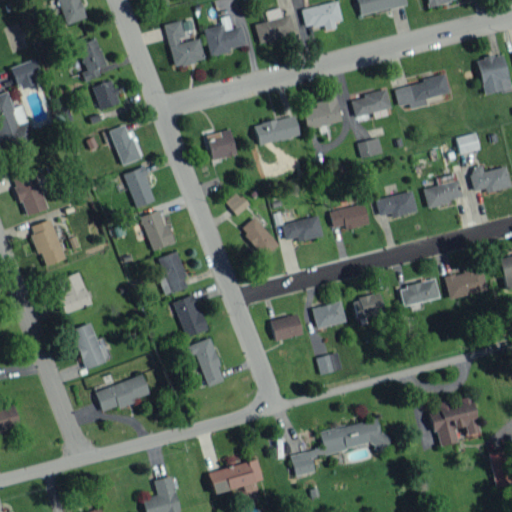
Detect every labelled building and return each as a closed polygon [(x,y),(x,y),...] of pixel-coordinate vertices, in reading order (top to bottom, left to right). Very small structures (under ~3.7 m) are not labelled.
[(54,0),(56,2),(49,4),(52,12),(59,10),(64,24),(84,16),(78,0),(54,0)] [(339,19),(334,0),(333,0),(299,8),(303,27),(321,23),(322,29),(334,26),(332,21),(339,19)] [(354,0),(357,13),(404,4),(403,0),(354,0)] [(265,19),(280,15),(278,7),(263,11),(265,19)] [(292,32),(287,14),(252,23),(256,41),(292,32)] [(171,65),(202,59),(197,36),(183,39),(179,19),(162,23),(171,65)] [(207,54),(244,45),(239,25),(228,27),(226,20),(200,27),(207,54)] [(75,43),(83,70),(79,71),(82,80),(98,75),(95,67),(103,64),(94,37),(75,43)] [(508,89),(501,53),(474,58),(482,94),(508,89)] [(32,77),(39,75),(33,58),(9,66),(17,89),(34,83),(32,77)] [(391,86),(395,105),(406,102),(408,107),(424,104),(423,97),(447,92),(443,75),(391,86)] [(91,84),(96,108),(116,104),(111,80),(91,84)] [(348,98),(352,116),(388,107),(383,88),(348,98)] [(20,104),(11,107),(6,91),(0,92),(0,151),(32,141),(20,104)] [(304,129),(339,119),(333,96),(312,102),(313,106),(300,109),(304,129)] [(256,144),(296,135),(292,114),(251,124),(256,144)] [(118,163),(137,158),(129,130),(125,132),(123,124),(108,128),(118,163)] [(233,154),(229,130),(204,133),(208,158),(233,154)] [(457,152),(477,148),(474,132),(454,136),(457,152)] [(358,156),(379,152),(376,137),(355,141),(358,156)] [(24,215),(45,207),(29,164),(8,172),(24,215)] [(504,165),(482,170),(480,164),(467,168),(472,190),(483,187),(484,192),(509,186),(504,165)] [(152,200),(142,165),(122,171),(132,206),(152,200)] [(461,197),(454,172),(434,178),(436,183),(420,188),(425,207),(461,197)] [(377,215),(388,212),(390,217),(415,210),(409,189),(373,199),(377,215)] [(247,204),(235,190),(223,200),(234,214),(247,204)] [(330,226),(342,224),(343,228),(366,223),(362,202),(326,210),(330,226)] [(150,250),(170,242),(158,208),(137,216),(150,250)] [(295,241),(321,234),(315,214),(278,224),(283,239),(294,236),(295,241)] [(275,245),(253,215),(238,227),(260,256),(275,245)] [(41,265),(62,258),(49,218),(27,225),(41,265)] [(152,258),(163,293),(186,286),(175,250),(152,258)] [(504,289),(511,287),(511,254),(496,259),(504,289)] [(447,299),(485,288),(479,266),(441,276),(447,299)] [(56,296),(60,311),(86,305),(78,271),(55,277),(59,295),(56,296)] [(401,305),(437,295),(432,277),(396,287),(401,305)] [(183,336),(204,329),(191,293),(170,301),(183,336)] [(353,317),(381,313),(378,293),(350,297),(353,317)] [(310,306),(314,327),(343,321),(338,300),(310,306)] [(299,335),(296,314),(268,318),(271,339),(299,335)] [(68,329),(82,368),(109,358),(101,336),(94,339),(88,321),(68,329)] [(206,337),(183,346),(186,356),(193,354),(205,385),(222,378),(206,337)] [(339,368),(334,351),(313,357),(318,374),(339,368)] [(93,391),(100,410),(115,404),(117,407),(131,402),(129,399),(146,393),(140,373),(93,391)] [(476,434),(470,396),(435,402),(436,409),(428,411),(434,444),(454,441),(452,427),(462,425),(464,436),(476,434)] [(0,429),(16,425),(11,404),(0,406),(0,429)] [(316,430),(320,447),(288,454),(292,475),(312,471),(308,455),(370,443),(372,452),(385,450),(382,434),(378,435),(375,418),(316,430)] [(511,482),(503,448),(485,452),(493,486),(511,482)] [(259,479),(255,459),(205,471),(211,492),(241,485),(242,491),(254,489),(252,481),(259,479)] [(177,511),(169,475),(150,479),(154,495),(139,498),(142,511),(177,511)]
